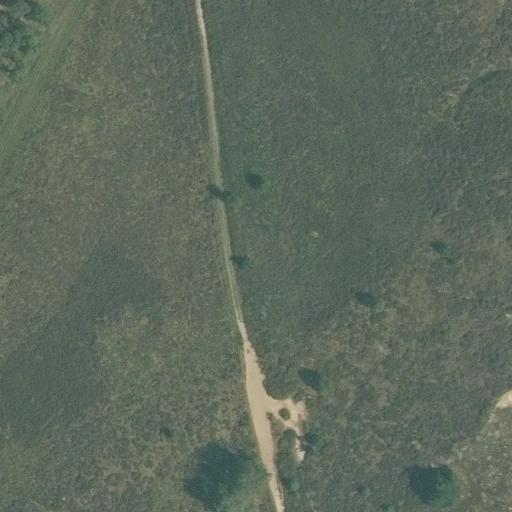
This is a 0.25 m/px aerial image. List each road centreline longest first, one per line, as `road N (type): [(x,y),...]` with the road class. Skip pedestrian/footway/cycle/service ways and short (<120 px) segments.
road 1 (track): [(197,0),(233,283),(279,511)]
road 2 (track): [(74,0),(0,154)]
